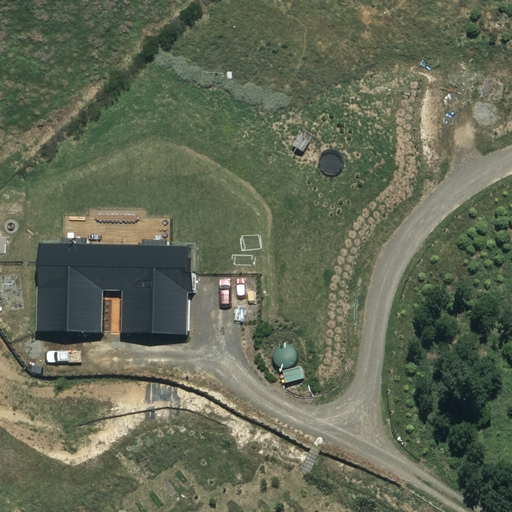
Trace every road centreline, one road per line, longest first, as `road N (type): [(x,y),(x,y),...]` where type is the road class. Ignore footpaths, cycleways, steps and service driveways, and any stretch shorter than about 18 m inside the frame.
road 1 (track): [(511,170),(433,217),(373,316),(338,437)]
road 2 (track): [(488,511),(463,491),(354,447),(214,362)]
